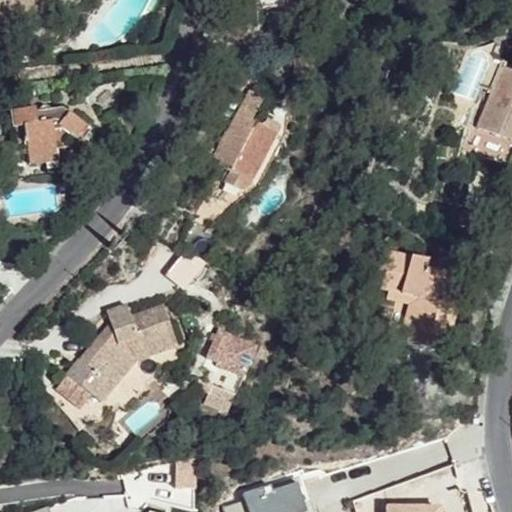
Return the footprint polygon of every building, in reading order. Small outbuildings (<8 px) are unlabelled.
[(19,19),(43,0),(0,0),(0,21),(5,21),(19,19)] [(0,28),(37,33),(43,0),(19,19),(5,21),(0,21),(0,28)] [(248,0),(249,2),(257,3),(255,11),(285,12),(285,0),(248,0)] [(511,73),(503,70),(477,130),(511,143),(511,73)] [(265,129),(253,122),(265,100),(251,93),(244,106),(241,106),(212,163),(252,185),(281,132),(279,127),(270,121),(265,129)] [(15,111),(16,129),(17,137),(11,137),(14,157),(28,156),(30,169),(57,167),(58,171),(70,171),(88,144),(82,138),(87,132),(66,115),(52,115),(51,111),(49,110),(47,108),(44,107),(41,108),(39,110),(39,113),(40,117),(36,117),(35,109),(15,111)] [(185,253),(159,239),(145,261),(167,274),(185,253)] [(433,305),(441,276),(427,272),(429,262),(386,251),(379,271),(386,274),(381,290),(389,292),(421,302),(413,332),(408,346),(435,352),(437,345),(449,348),(459,312),(440,307),(433,305)] [(185,253),(167,274),(182,287),(196,277),(206,264),(185,253)] [(450,278),(441,276),(433,305),(440,307),(450,278)] [(406,330),(413,332),(421,302),(389,292),(388,300),(412,307),(406,330)] [(102,407),(117,389),(138,362),(177,348),(164,308),(132,318),(127,307),(108,314),(111,325),(113,333),(106,342),(99,338),(67,378),(90,397),(102,407)] [(113,333),(111,325),(99,338),(106,342),(113,333)] [(256,351),(218,334),(206,362),(216,366),(215,370),(242,382),(256,351)] [(242,382),(215,370),(207,387),(234,399),(242,382)] [(90,397),(67,378),(56,391),(79,410),(90,397)] [(233,399),(211,388),(202,407),(225,417),(233,399)] [(125,397),(117,389),(102,407),(111,414),(125,397)] [(299,484),(300,488),(303,487),(300,477),(283,483),(285,488),(299,484)] [(307,511),(304,502),(300,488),(299,484),(285,488),(283,483),(244,495),(246,501),(224,507),(225,511),(307,511)] [(316,511),(312,500),(304,502),(307,511),(316,511)]
